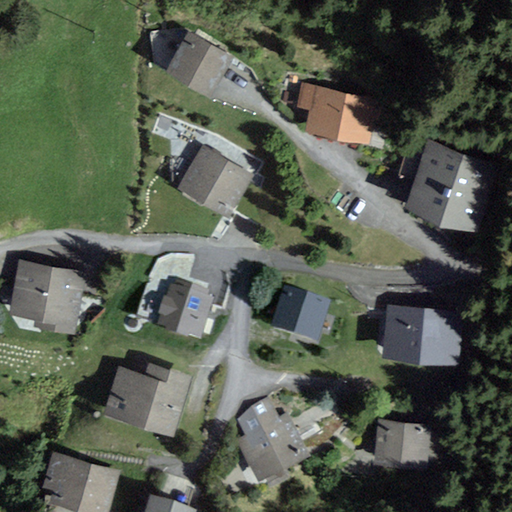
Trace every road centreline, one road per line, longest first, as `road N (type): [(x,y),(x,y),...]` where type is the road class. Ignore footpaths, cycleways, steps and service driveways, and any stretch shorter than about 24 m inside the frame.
road 1 (residential): [(236,249),(381,278),(424,277),(435,249),(240,84)]
road 2 (residential): [(0,248),(64,235),(236,249)]
road 3 (residential): [(236,249),(236,375),(195,470)]
